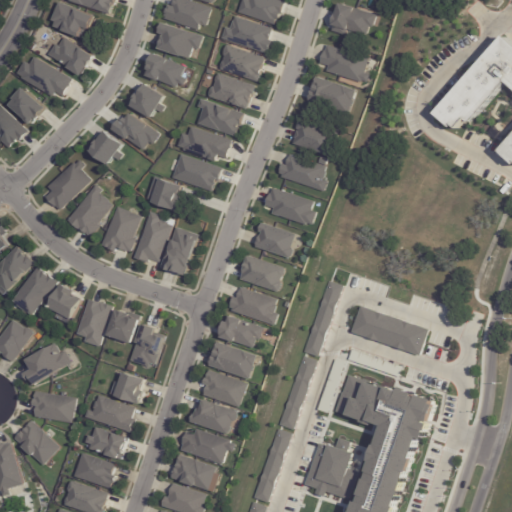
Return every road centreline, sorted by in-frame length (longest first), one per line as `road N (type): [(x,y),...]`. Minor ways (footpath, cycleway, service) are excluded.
road 1 (residential): [(134,511),(315,0)]
road 2 (residential): [(273,511),(347,292),(467,334),(466,396),(429,511)]
road 3 (residential): [(511,262),(491,336),(484,426),(453,511)]
road 4 (residential): [(0,181),(81,263),(203,309)]
road 5 (residential): [(141,0),(123,64),(84,115),(5,188)]
road 6 (residential): [(475,511),(511,386)]
